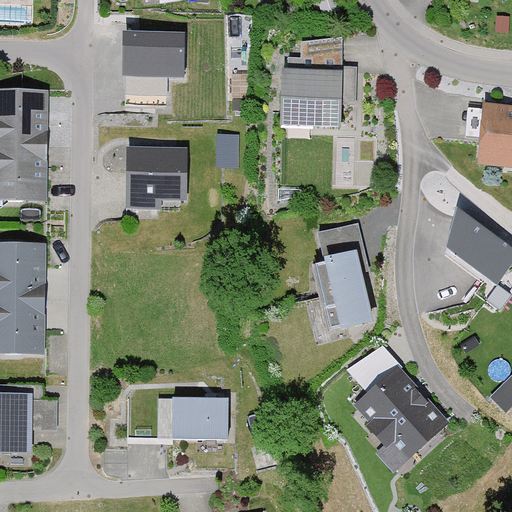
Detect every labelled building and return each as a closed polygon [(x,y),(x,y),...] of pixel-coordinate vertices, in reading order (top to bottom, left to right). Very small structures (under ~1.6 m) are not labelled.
[(182,75),(182,36),(127,35),(126,74),(182,75)] [(282,126),(346,129),(348,73),(285,69),(282,126)] [(0,140),(46,141),(46,113),(47,84),(0,83),(0,140)] [(483,167),(511,168),(511,109),(487,108),(483,167)] [(46,141),(0,140),(0,197),(46,198),(46,170),(46,141)] [(161,201),(181,201),(181,149),(167,149),(125,149),(125,211),(161,210),(161,201)] [(448,252),(500,288),(511,270),(511,245),(461,208),(448,252)] [(331,333),(381,321),(359,227),(317,236),(325,267),(317,269),(331,333)] [(0,293),(44,293),(44,265),(44,237),(0,236),(0,293)] [(44,293),(0,293),(0,349),(44,349),(44,321),(44,293)] [(392,453),(414,475),(462,429),(407,372),(370,408),(385,424),(382,427),(400,446),(392,453)] [(511,405),(511,373),(490,396),(506,412),(511,405)] [(27,390),(0,389),(0,454),(37,454),(36,430),(36,390),(27,390)] [(36,390),(36,430),(60,430),(59,389),(36,390)] [(174,444),(234,444),(234,399),(174,399),(174,403),(174,444)] [(145,444),(174,444),(174,403),(124,403),(124,444),(145,444)]
